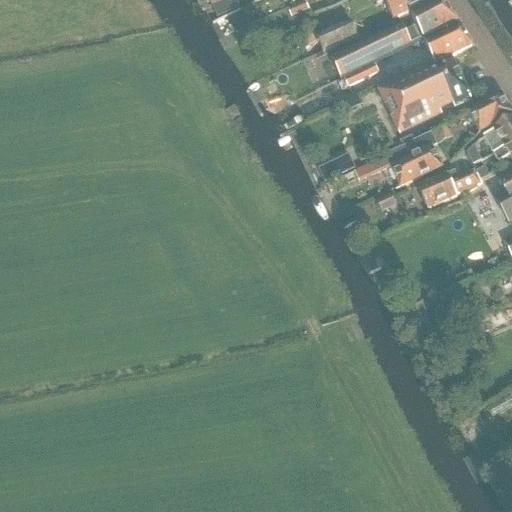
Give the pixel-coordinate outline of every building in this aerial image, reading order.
[(207,0),(217,18),(238,8),(234,0),(207,0)] [(437,0),(373,0),(377,7),(384,3),(393,21),(437,0)] [(304,1),(287,9),(291,18),(308,10),(304,1)] [(375,42),(324,66),(333,85),(422,41),(434,35),(434,36),(457,25),(441,2),(428,9),(428,8),(410,17),(418,32),(414,35),(409,25),(375,42)] [(316,38),(323,53),(356,39),(350,23),(316,38)] [(472,48),(458,26),(423,43),(432,61),(435,69),(450,61),(449,60),(472,48)] [(452,63),(451,61),(450,61),(435,69),(432,61),(376,88),(385,108),(388,106),(393,118),(391,119),(399,136),(441,116),(439,112),(452,106),(454,109),(471,101),(452,63)] [(467,114),(479,134),(511,115),(511,114),(501,96),(467,114)] [(482,138),(494,158),(511,148),(511,121),(493,132),(482,138)] [(431,136),(412,145),(365,167),(365,168),(360,170),(364,178),(374,174),(375,176),(390,169),(400,190),(442,169),(432,149),(436,147),(431,136)] [(473,148),(467,156),(472,167),(481,163),(473,148)] [(511,148),(494,158),(498,165),(509,159),(511,163),(511,148)] [(360,170),(360,169),(365,167),(359,155),(327,170),(332,182),(360,170)] [(489,179),(484,169),(476,174),(481,183),(489,179)] [(457,199),(456,197),(478,184),(473,174),(457,181),(454,173),(418,190),(428,212),(457,199)] [(511,176),(498,185),(511,208),(511,176)] [(375,202),(381,215),(396,208),(390,195),(375,202)] [(511,239),(503,244),(511,262),(511,239)] [(407,275),(394,281),(401,298),(415,292),(407,275)] [(415,297),(389,308),(393,316),(419,305),(415,297)] [(511,303),(460,325),(468,345),(511,326),(511,303)] [(399,315),(406,327),(427,318),(420,305),(399,315)]
